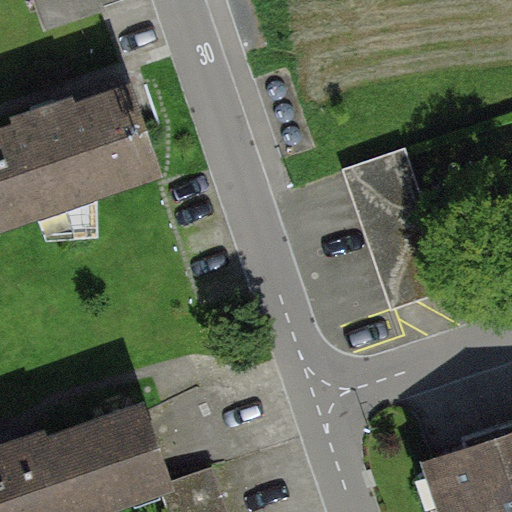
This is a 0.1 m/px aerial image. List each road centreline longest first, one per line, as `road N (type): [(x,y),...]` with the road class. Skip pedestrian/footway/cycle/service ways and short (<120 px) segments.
road 1 (residential): [(182,0),(318,400)]
road 2 (residential): [(318,400),(511,335)]
